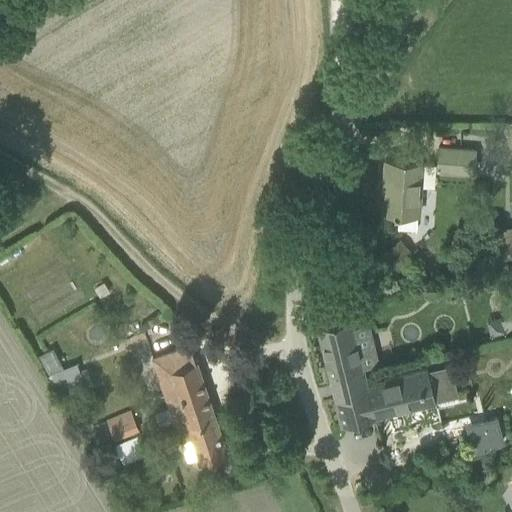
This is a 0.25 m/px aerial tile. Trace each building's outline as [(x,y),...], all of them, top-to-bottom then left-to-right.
[(434,171),(474,174),(475,149),(436,146),(434,171)] [(385,159),(382,212),(419,214),(422,162),(385,159)] [(384,252),(395,266),(411,253),(400,239),(384,252)] [(506,304),(511,296),(511,288),(503,281),(493,293),(506,304)] [(317,326),(341,425),(458,396),(450,365),(426,370),(426,368),(366,383),(350,318),(317,326)] [(150,358),(179,442),(190,439),(198,464),(227,454),(196,361),(195,361),(189,345),(150,358)] [(105,420),(114,440),(138,430),(130,410),(105,420)] [(117,441),(125,462),(150,453),(142,432),(117,441)]
